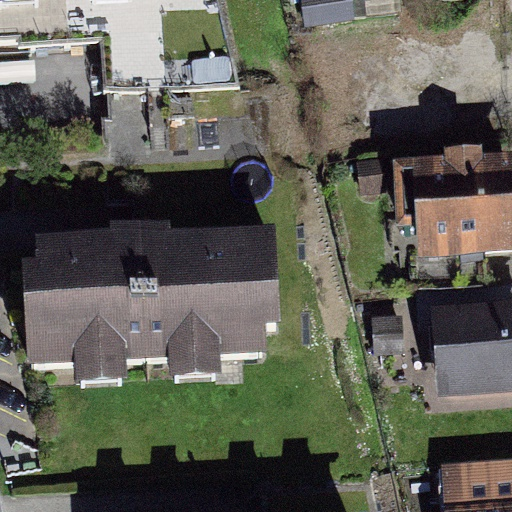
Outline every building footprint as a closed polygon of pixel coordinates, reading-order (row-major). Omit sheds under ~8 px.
[(357,0),(304,0),(306,30),(359,27),(357,0)] [(501,0),(421,0),(422,11),(502,6),(501,0)] [(411,264),(511,261),(511,172),(409,175),(411,264)] [(42,368),(275,358),(271,243),(37,252),(42,368)] [(447,404),(511,400),(511,308),(443,311),(447,404)] [(511,511),(511,474),(440,477),(441,511),(511,511)]
